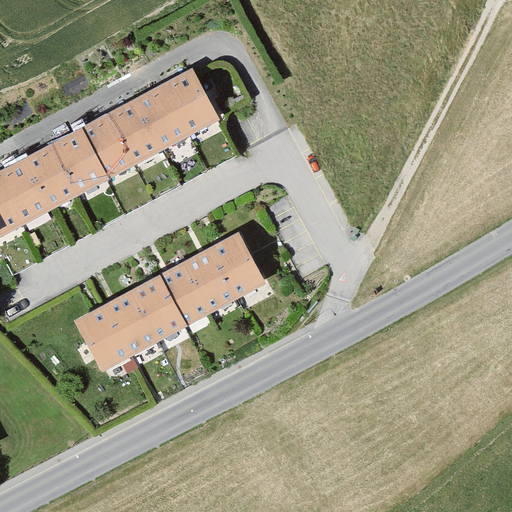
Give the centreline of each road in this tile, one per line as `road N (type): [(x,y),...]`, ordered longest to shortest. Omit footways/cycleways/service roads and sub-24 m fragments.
road 1 (tertiary): [(0,511),(321,346),(511,236)]
road 2 (track): [(352,274),(496,0)]
